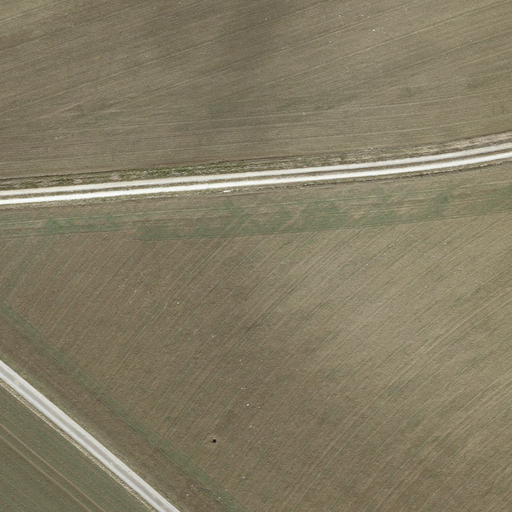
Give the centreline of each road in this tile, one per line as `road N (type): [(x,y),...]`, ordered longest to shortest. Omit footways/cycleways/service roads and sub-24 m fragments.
road 1 (track): [(0,193),(446,151),(511,135)]
road 2 (track): [(194,511),(0,346)]
